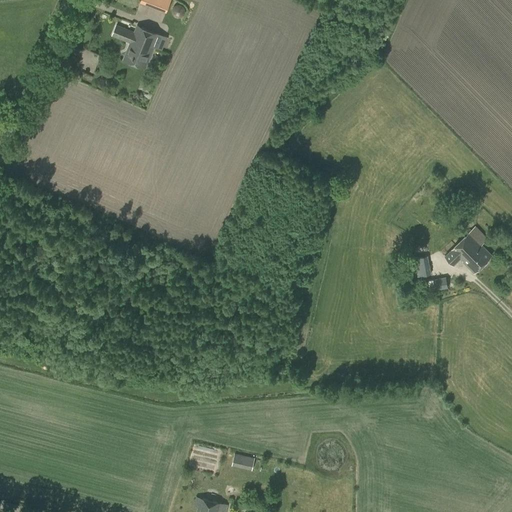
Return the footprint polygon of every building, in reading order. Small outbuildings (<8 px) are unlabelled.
[(166,12),(170,0),(138,0),(139,1),(166,12)] [(116,25),(112,35),(130,43),(123,59),(145,68),(159,34),(136,25),(134,32),(116,25)] [(475,226),(469,232),(445,256),(454,265),(460,259),(474,273),(492,255),(482,245),(487,238),(475,226)] [(431,274),(427,255),(414,258),(417,276),(431,274)] [(433,290),(448,287),(446,277),(431,279),(433,290)] [(233,453),(231,465),(252,469),(254,457),(233,453)] [(218,511),(221,503),(200,498),(196,511),(218,511)]
